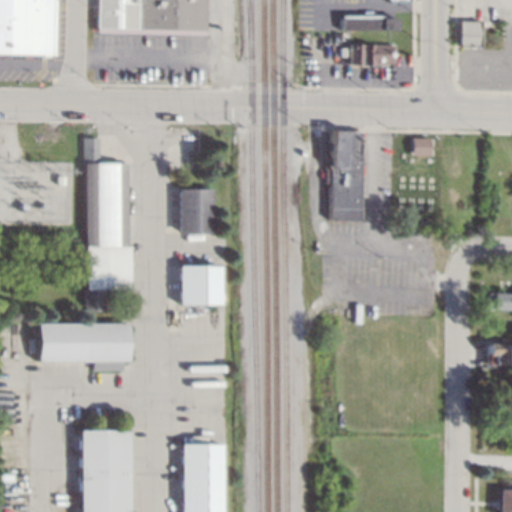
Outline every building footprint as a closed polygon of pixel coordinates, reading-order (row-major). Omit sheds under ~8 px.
[(0,0),(0,53),(39,54),(39,57),(43,57),(46,57),(46,54),(51,54),(51,0),(0,0)] [(95,0),(94,32),(120,33),(158,34),(203,35),(203,0),(95,0)] [(395,17),(381,17),(381,14),(339,14),(339,30),(395,29),(395,17)] [(457,20),(479,19),(480,46),(460,46),(457,44),(457,20)] [(393,45),(348,43),(348,64),(371,64),(371,63),(384,64),(384,62),(392,63),(393,45)] [(329,130),(326,220),(358,221),(359,191),(359,170),(360,136),(360,133),(360,131),(329,130)] [(123,162),(96,162),(96,137),(80,137),(80,310),(101,310),(100,288),(124,288),(123,162)] [(409,155),(428,155),(428,138),(410,137),(409,155)] [(208,188),(175,189),(176,234),(209,233),(208,188)] [(216,265),(176,265),(176,304),(217,304),(216,265)] [(511,293),(486,292),(486,309),(511,309),(511,293)] [(33,323),(33,361),(88,361),(88,370),(118,370),(117,361),(123,361),(123,322),(33,323)] [(511,365),(511,343),(484,343),(484,365),(511,365)] [(74,430),(75,511),(124,511),(123,429),(74,430)] [(217,511),(217,443),(176,444),(176,511),(217,511)] [(511,511),(511,489),(498,489),(497,511),(511,511)]
